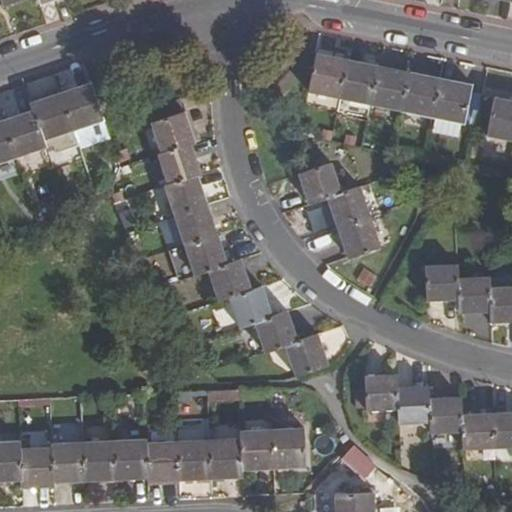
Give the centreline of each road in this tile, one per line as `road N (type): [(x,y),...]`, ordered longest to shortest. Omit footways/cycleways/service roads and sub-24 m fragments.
road 1 (residential): [(511,372),(469,364),(368,323),(294,270),(258,226),(235,175),(222,24)]
road 2 (residential): [(511,47),(292,3),(252,7),(222,24)]
road 3 (residential): [(222,24),(171,13),(134,18),(0,66)]
